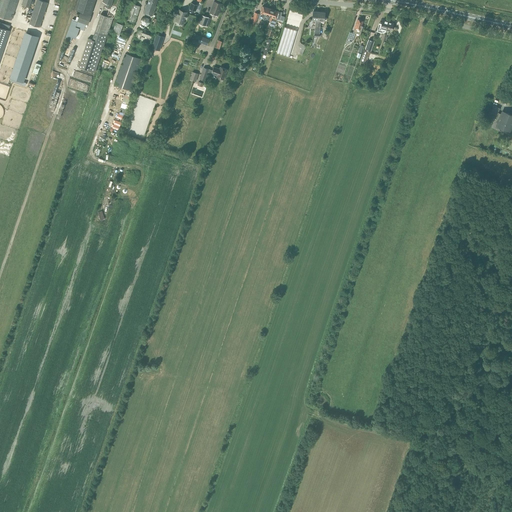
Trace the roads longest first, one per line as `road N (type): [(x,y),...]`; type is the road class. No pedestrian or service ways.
road 1 (track): [(511,477),(418,438),(472,288)]
road 2 (unclassified): [(511,37),(388,9),(297,0)]
road 3 (primary): [(511,26),(388,0)]
